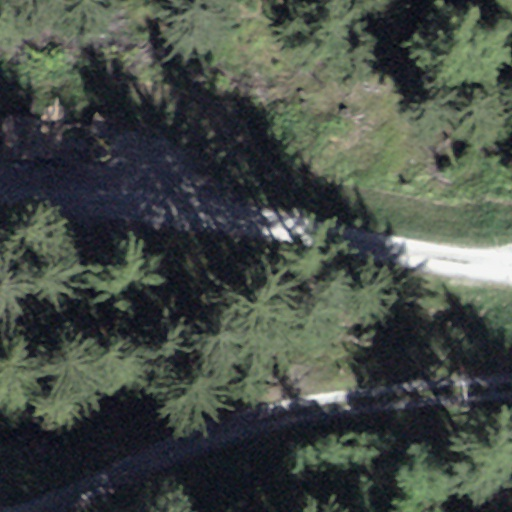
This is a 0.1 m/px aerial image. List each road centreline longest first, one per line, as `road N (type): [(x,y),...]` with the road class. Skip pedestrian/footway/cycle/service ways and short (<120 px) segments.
road 1 (track): [(0,226),(511,275)]
road 2 (track): [(56,511),(197,443),(346,401),(511,394)]
